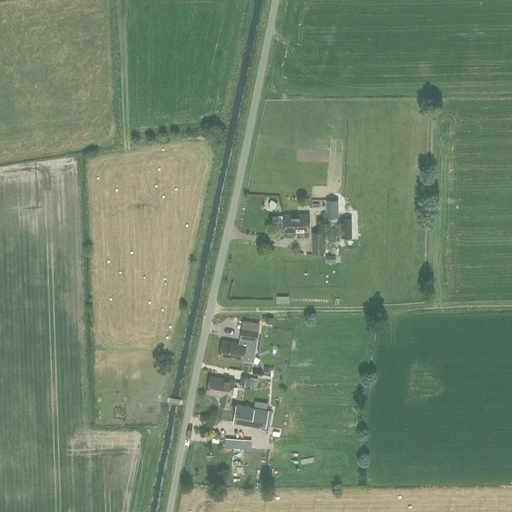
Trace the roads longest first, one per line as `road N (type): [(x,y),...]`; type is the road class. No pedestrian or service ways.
road 1 (unclassified): [(168,511),(275,0)]
road 2 (track): [(210,309),(511,303)]
